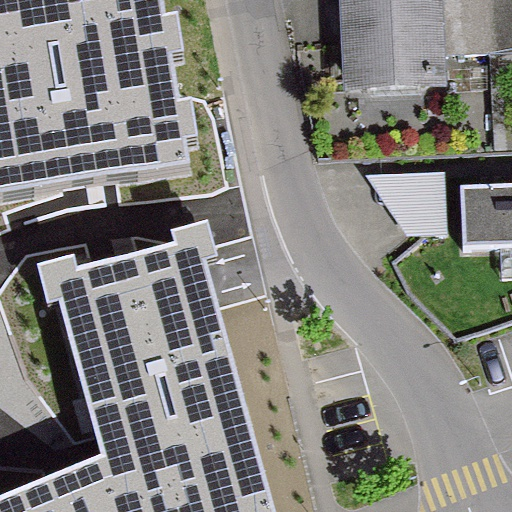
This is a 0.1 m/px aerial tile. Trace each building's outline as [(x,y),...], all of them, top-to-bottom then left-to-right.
[(0,0),(0,191),(188,161),(185,137),(197,134),(191,97),(179,99),(174,50),(182,50),(177,12),(165,11),(163,0),(0,0)] [(344,0),(349,88),(430,84),(426,0),(344,0)] [(484,58),(480,0),(449,0),(452,59),(484,58)] [(511,256),(511,195),(465,198),(468,259),(511,256)] [(49,301),(60,301),(104,455),(0,495),(0,511),(274,511),(204,259),(217,256),(208,219),(173,230),(176,241),(78,266),(73,254),(38,265),(49,301)]
